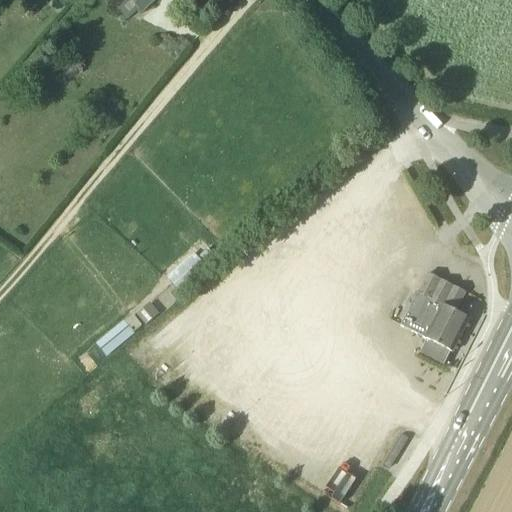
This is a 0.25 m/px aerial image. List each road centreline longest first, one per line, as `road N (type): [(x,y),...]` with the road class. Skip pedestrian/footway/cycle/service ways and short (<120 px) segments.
road 1 (track): [(246,0),(0,288)]
road 2 (tertiary): [(470,171),(318,0)]
road 3 (primary): [(427,511),(511,343)]
